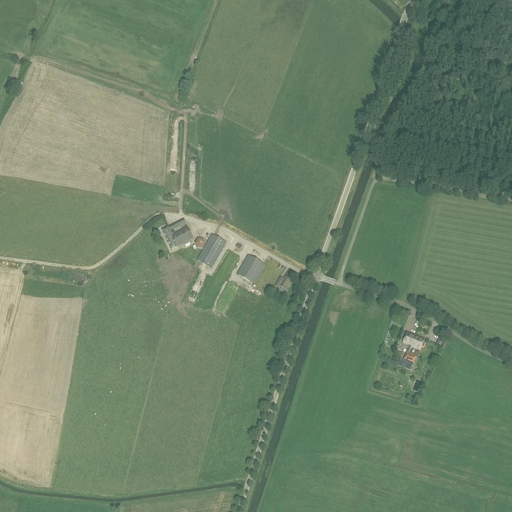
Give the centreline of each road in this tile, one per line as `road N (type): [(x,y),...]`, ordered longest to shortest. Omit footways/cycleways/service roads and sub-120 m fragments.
road 1 (tertiary): [(316,275),(411,0)]
road 2 (tertiary): [(240,511),(316,275)]
road 3 (unclassified): [(511,360),(405,305),(316,275)]
road 4 (track): [(0,258),(89,267),(156,215),(181,214)]
